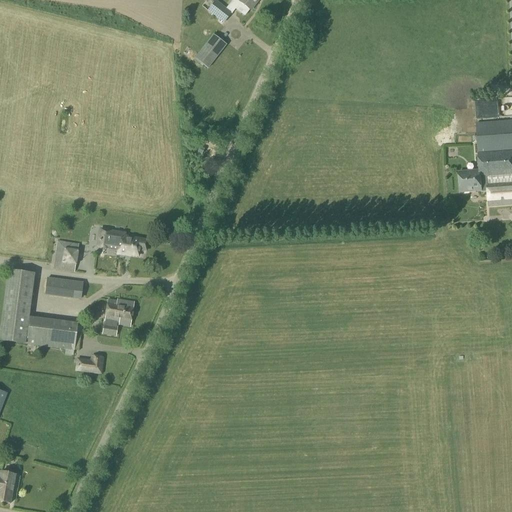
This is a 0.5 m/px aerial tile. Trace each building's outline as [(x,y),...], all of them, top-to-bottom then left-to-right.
[(240,3),(235,10),(244,17),(249,10),(250,12),(259,0),(239,0),(239,2),(238,2),(240,3)] [(215,1),(207,11),(223,24),(232,14),(226,9),(215,1)] [(207,69),(226,45),(213,36),(195,59),(207,69)] [(478,152),(511,150),(511,122),(476,124),(478,152)] [(479,172),(458,173),(459,175),(460,193),(480,192),(480,193),(487,193),(488,207),(511,205),(511,152),(478,155),(479,172)] [(146,248),(147,241),(123,237),(124,233),(100,229),(98,246),(109,247),(110,241),(118,242),(116,255),(125,256),(125,254),(139,256),(140,247),(146,248)] [(74,273),(78,245),(57,242),(53,270),(74,273)] [(0,341),(74,351),(77,327),(28,321),(34,275),(8,271),(0,333),(0,341)] [(80,301),(83,283),(75,282),(73,299),(80,301)] [(113,328),(114,324),(118,325),(118,326),(130,328),(134,303),(117,300),(117,301),(108,300),(104,322),(111,323),(110,328),(103,326),(102,336),(115,338),(117,329),(113,328)] [(101,375),(103,359),(92,357),(91,362),(77,360),(76,371),(101,375)] [(0,503),(10,505),(16,475),(0,471),(0,503)]
